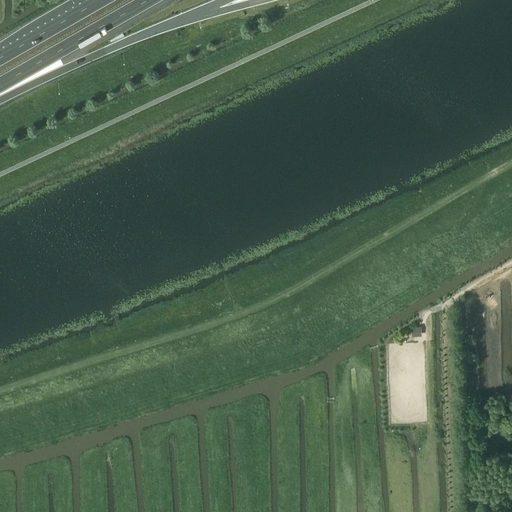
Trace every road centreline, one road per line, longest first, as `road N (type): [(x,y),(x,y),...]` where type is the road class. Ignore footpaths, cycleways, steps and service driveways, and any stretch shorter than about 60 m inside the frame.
road 1 (track): [(0,408),(240,306),(511,162)]
road 2 (motorway): [(0,99),(186,17)]
road 3 (motorway): [(0,85),(148,0)]
